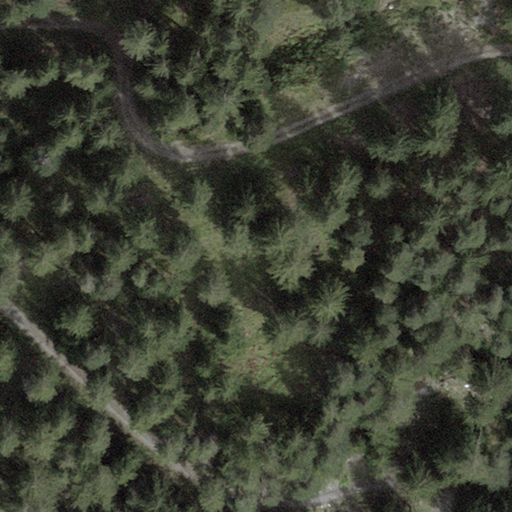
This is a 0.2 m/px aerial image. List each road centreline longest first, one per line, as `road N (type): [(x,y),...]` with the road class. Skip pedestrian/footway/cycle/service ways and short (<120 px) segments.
road 1 (track): [(511,52),(451,62),(248,146),(171,156),(152,149),(136,129),(113,35),(77,23),(0,25)]
road 2 (track): [(0,301),(138,433),(212,487),(279,503),(422,482),(447,489),(449,511)]
